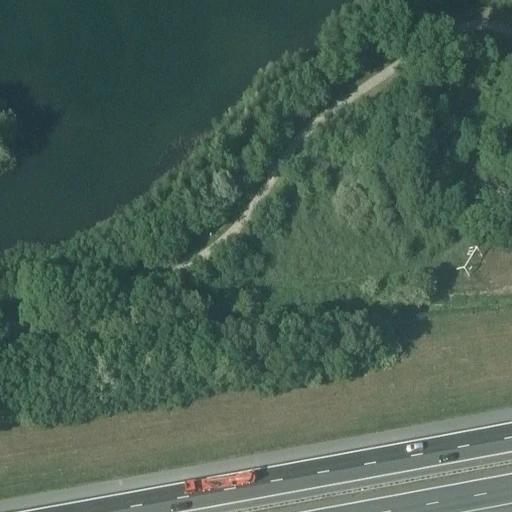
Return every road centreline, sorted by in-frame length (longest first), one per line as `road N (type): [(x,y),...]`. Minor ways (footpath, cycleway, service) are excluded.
road 1 (motorway): [(511,437),(101,511)]
road 2 (motorway): [(389,511),(511,489)]
